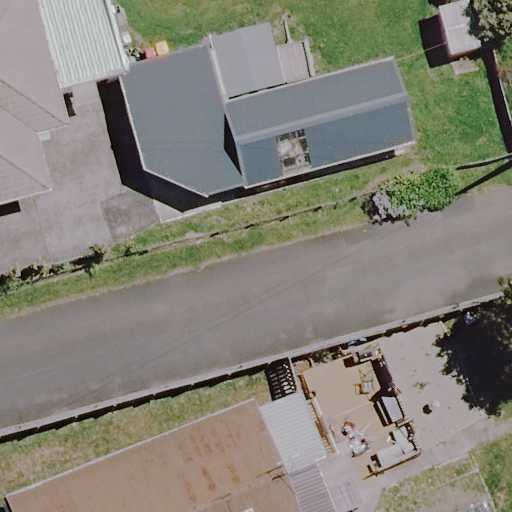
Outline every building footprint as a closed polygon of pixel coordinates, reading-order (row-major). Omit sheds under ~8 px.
[(112,90),(92,0),(4,0),(0,1),(0,221),(55,209),(32,107),(112,90)] [(511,83),(507,67),(425,92),(453,187),(511,169),(511,83)] [(221,116),(209,69),(110,95),(135,190),(187,211),(399,156),(378,75),(221,116)] [(415,444),(381,372),(332,395),(367,467),(415,444)] [(312,470),(287,405),(10,511),(283,511),(273,486),(312,470)]
